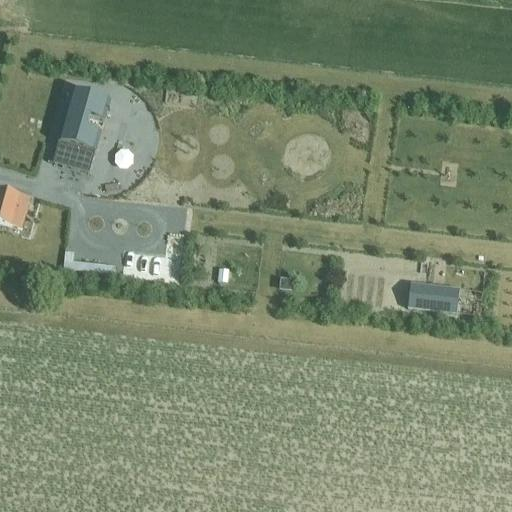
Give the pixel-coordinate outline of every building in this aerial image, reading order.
[(55,167),(89,176),(109,105),(75,95),(55,167)] [(150,110),(138,166),(182,176),(195,121),(150,110)] [(0,227),(22,233),(31,202),(0,193),(0,227)] [(78,247),(158,270),(167,235),(87,213),(78,247)] [(117,277),(119,265),(69,256),(67,268),(117,277)] [(220,276),(219,288),(229,289),(230,277),(220,276)] [(283,288),(282,298),(293,299),(294,289),(283,288)] [(411,288),(408,312),(456,318),(459,293),(411,288)]
